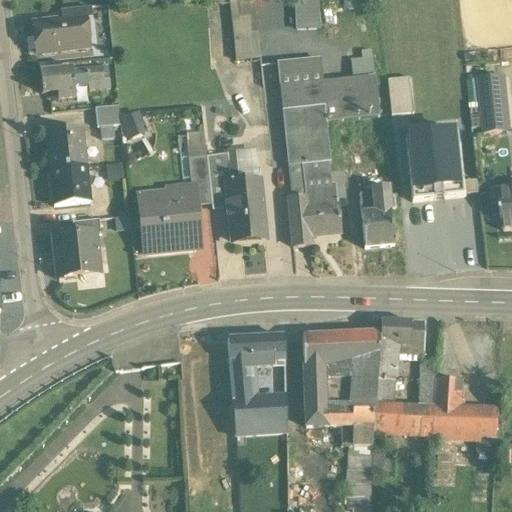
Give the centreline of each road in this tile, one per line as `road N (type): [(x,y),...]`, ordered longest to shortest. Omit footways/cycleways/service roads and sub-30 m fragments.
road 1 (secondary): [(57,359),(166,314),(256,298),(511,302)]
road 2 (residential): [(42,339),(0,31)]
